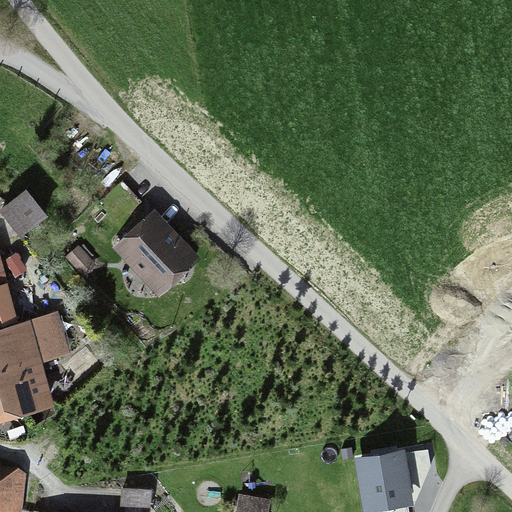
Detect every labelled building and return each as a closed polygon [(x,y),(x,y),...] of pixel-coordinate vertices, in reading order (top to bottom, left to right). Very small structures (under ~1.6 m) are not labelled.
[(119,182),(96,201),(117,225),(139,205),(119,182)] [(27,190),(4,209),(25,234),(48,215),(27,190)] [(191,258),(154,217),(122,246),(159,287),(191,258)] [(4,236),(0,237),(0,319),(0,321),(28,313),(4,236)] [(0,321),(0,320),(0,415),(66,397),(54,353),(81,346),(68,302),(28,313),(0,321)] [(367,506),(396,501),(406,496),(409,506),(417,504),(432,467),(430,450),(390,457),(361,461),(367,506)] [(23,471),(0,468),(0,511),(8,511),(9,507),(19,508),(23,471)] [(152,489),(124,487),(123,504),(151,506),(152,489)] [(266,511),(269,503),(242,497),(238,511),(266,511)]
